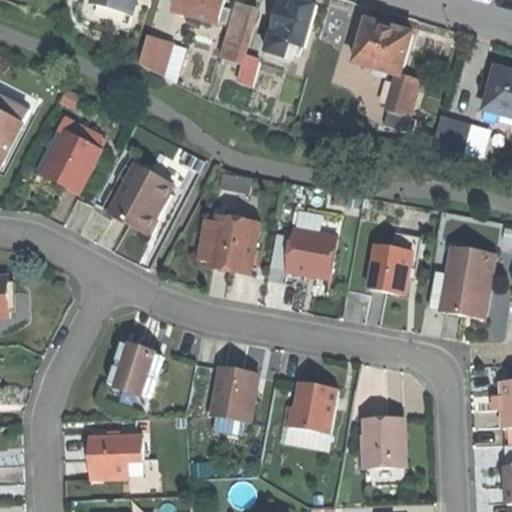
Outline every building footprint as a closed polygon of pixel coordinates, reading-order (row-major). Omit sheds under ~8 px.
[(96,0),(92,17),(131,28),(139,0),(96,0)] [(182,0),(178,14),(222,27),(228,0),(182,0)] [(306,50),(318,10),(297,4),(285,0),(284,0),(269,54),(287,60),(291,46),(306,50)] [(246,56),(259,14),(240,7),(227,49),(246,56)] [(358,65),(400,78),(401,79),(414,37),(392,30),(370,24),(358,65)] [(167,60),(147,54),(143,67),(163,73),(167,60)] [(261,64),(246,60),(239,84),(254,89),(261,64)] [(511,74),(497,70),(485,111),(511,118),(511,74)] [(389,114),(411,120),(421,85),(401,79),(400,78),(389,114)] [(0,174),(32,113),(0,97),(0,174)] [(473,128),(442,120),(433,155),(463,164),(473,128)] [(82,195),(104,153),(69,134),(71,129),(64,125),(39,172),(67,187),(82,195)] [(150,236),(176,187),(138,167),(112,216),(132,226),(150,236)] [(252,276),(261,226),(222,220),(221,224),(214,265),(213,270),(233,273),(252,276)] [(202,262),(214,265),(221,224),(209,223),(202,262)] [(331,281),(340,239),(297,231),(296,239),(278,235),(272,269),(310,277),(331,281)] [(419,262),(424,240),(397,234),(394,250),(379,247),(371,291),(388,294),(408,298),(414,261),(419,262)] [(463,318),(487,321),(499,256),(456,248),(450,277),(443,313),(443,314),(463,318)] [(431,310),(443,313),(450,277),(438,275),(431,310)] [(0,319),(13,319),(12,279),(0,278),(0,319)] [(144,352),(125,346),(112,386),(152,399),(166,359),(144,352)] [(236,373),(223,370),(214,416),(219,417),(217,432),(245,437),(248,423),(252,424),(260,377),(236,373)] [(511,383),(503,384),(504,406),(504,432),(511,431),(511,383)] [(322,388),(301,385),(297,409),(290,407),(283,443),(329,452),(341,392),(322,388)] [(386,422),(367,423),(368,437),(370,437),(371,452),(366,452),(367,487),(409,486),(408,422),(386,422)] [(146,479),(145,439),(92,440),(92,460),(92,480),(146,479)]
